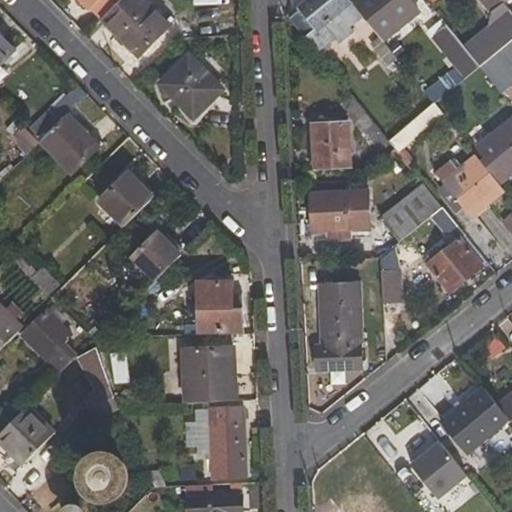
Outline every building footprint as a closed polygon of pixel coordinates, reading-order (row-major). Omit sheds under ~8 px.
[(81,0),(101,19),(103,18),(119,0),(81,0)] [(138,54),(169,24),(145,0),(119,0),(103,18),(138,54)] [(352,1),(350,0),(308,0),(288,17),(316,51),(363,15),(352,1)] [(420,13),(409,0),(352,0),(352,1),(363,15),(384,42),(420,13)] [(480,67),(511,40),(511,11),(504,2),(502,0),(478,0),(490,13),(486,32),(465,49),(480,67)] [(465,79),(480,67),(465,49),(446,26),(432,38),(465,79)] [(0,64),(14,51),(0,36),(0,64)] [(511,40),(480,67),(502,94),(511,86),(511,40)] [(223,90),(188,54),(158,83),(194,119),(223,90)] [(68,114),(86,95),(76,86),(50,112),(47,109),(27,130),(39,142),(68,114)] [(70,175),(100,146),(68,114),(39,142),(70,175)] [(511,120),(476,148),(503,182),(511,173),(511,120)] [(352,166),(349,123),(313,125),(316,169),(352,166)] [(363,132),(380,152),(391,144),(389,140),(374,123),(363,132)] [(459,203),(472,219),(505,191),(475,155),(441,182),(444,186),(439,190),(453,208),(459,203)] [(128,172),(98,201),(122,227),(153,196),(128,172)] [(381,219),(400,243),(443,207),(424,183),(381,219)] [(370,229),(369,191),(311,195),(313,232),(337,230),(338,241),(349,240),(350,229),(370,229)] [(511,215),(502,223),(511,235),(511,215)] [(131,256),(154,280),(181,254),(156,230),(131,256)] [(484,265),(461,237),(427,264),(450,293),(484,265)] [(396,247),(380,259),(383,304),(401,303),(400,269),(396,247)] [(233,292),(232,281),(196,283),(199,333),(243,332),(242,293),(233,292)] [(361,369),(356,284),(320,286),(323,347),(314,348),(316,371),(361,369)] [(0,348),(22,327),(0,305),(0,348)] [(143,334),(129,306),(105,330),(108,335),(143,334)] [(22,335),(60,375),(78,355),(65,343),(72,335),(46,309),(22,335)] [(98,415),(118,408),(96,345),(83,358),(99,390),(91,394),(98,415)] [(234,347),(181,350),(183,404),(237,401),(234,347)] [(510,421),(497,403),(483,386),(441,422),(467,454),(510,421)] [(511,422),(511,391),(497,403),(510,421),(511,422)] [(55,432),(29,405),(0,433),(0,444),(21,467),(55,432)] [(245,477),(243,407),(208,409),(212,478),(245,477)] [(438,499),(467,476),(440,442),(411,465),(438,499)] [(111,453),(101,453),(93,459),(88,466),(86,476),(89,485),(92,488),(98,493),(105,495),(111,496),(120,492),(126,487),(129,479),(129,471),(124,460),(118,455),(111,453)] [(370,511),(404,485),(395,473),(379,454),(343,483),(365,511),(370,511)] [(243,511),(242,496),(186,499),(186,511),(243,511)]
